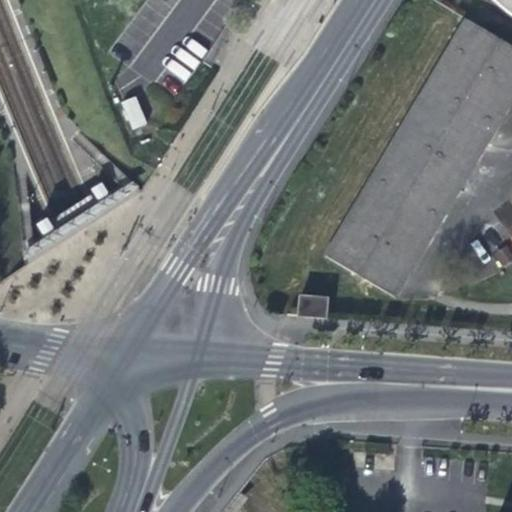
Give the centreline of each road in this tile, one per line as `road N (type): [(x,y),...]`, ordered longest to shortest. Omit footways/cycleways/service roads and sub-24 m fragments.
road 1 (tertiary): [(272,415),(323,396),(511,408)]
road 2 (secondary): [(252,172),(128,355)]
road 3 (secondary): [(252,172),(365,0)]
road 4 (secondary): [(197,359),(252,172)]
road 5 (secondary): [(128,355),(31,511)]
road 6 (tertiary): [(511,377),(339,368)]
road 7 (secondary): [(138,511),(197,359)]
road 8 (secondary): [(135,511),(128,355)]
road 9 (tertiary): [(339,368),(197,359)]
road 10 (tertiary): [(173,511),(272,415)]
road 11 (secondary): [(128,355),(0,340)]
